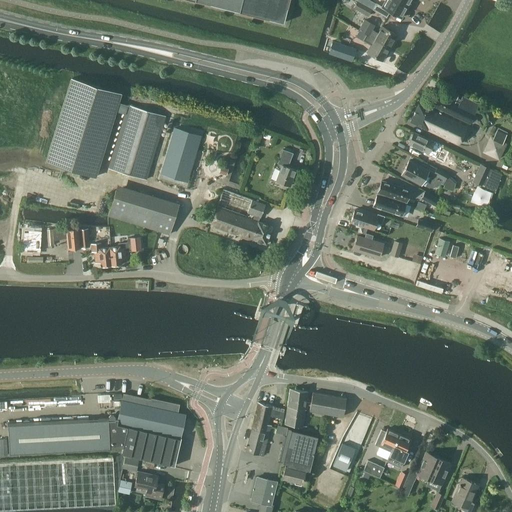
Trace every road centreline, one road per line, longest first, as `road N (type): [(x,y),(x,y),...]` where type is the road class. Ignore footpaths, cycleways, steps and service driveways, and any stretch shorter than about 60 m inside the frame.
road 1 (unclassified): [(511,495),(486,454),(430,419),(368,394),(257,371)]
road 2 (unclassified): [(0,275),(122,273),(221,284),(292,278)]
road 3 (primary): [(335,119),(290,80),(144,50)]
road 4 (primary): [(144,50),(284,91),(324,133)]
road 5 (tertiary): [(0,376),(127,370),(170,379)]
road 6 (tertiary): [(511,347),(359,294)]
road 7 (residential): [(325,250),(392,104)]
road 8 (primary): [(292,278),(318,248),(341,179),(341,131)]
road 9 (primary): [(324,133),(329,164),(292,278)]
road 10 (primary): [(0,20),(144,50)]
road 11 (tertiary): [(392,104),(420,80),(469,0)]
